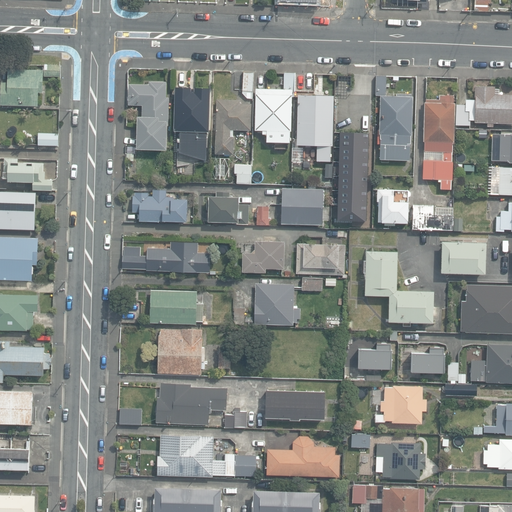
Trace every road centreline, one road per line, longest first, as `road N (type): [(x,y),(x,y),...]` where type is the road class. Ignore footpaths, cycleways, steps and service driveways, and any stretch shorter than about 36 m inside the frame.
road 1 (residential): [(81,511),(95,34)]
road 2 (tertiary): [(95,34),(354,40)]
road 3 (tertiary): [(354,40),(511,46)]
